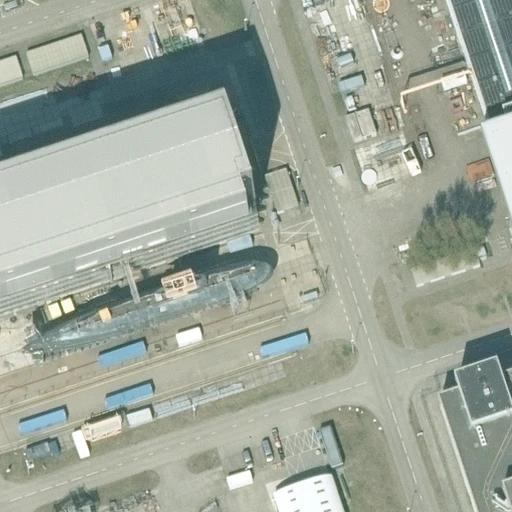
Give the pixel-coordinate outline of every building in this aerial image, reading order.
[(511,200),(511,222),(511,223),(510,224),(510,225),(510,226),(511,232),(511,0),(445,0),(507,184),(511,200)] [(0,65),(0,89),(23,82),(16,60),(0,65)] [(0,106),(0,157),(109,121),(94,75),(0,106)] [(346,121),(354,145),(375,138),(377,138),(369,113),(366,114),(346,121)] [(185,153),(184,149),(0,210),(0,319),(125,278),(125,277),(145,270),(146,271),(251,236),(245,216),(249,215),(250,218),(257,216),(255,211),(252,212),(228,140),(231,139),(230,134),(204,143),(205,146),(185,153)] [(357,153),(370,191),(416,175),(403,137),(357,153)] [(265,179),(277,217),(299,210),(286,172),(265,179)] [(475,252),(412,273),(417,289),(480,268),(475,252)] [(511,511),(511,384),(503,388),(499,376),(456,390),(460,402),(439,408),(473,511),(511,511)] [(332,480),(275,499),(278,511),(342,511),(339,503),(332,480)]
